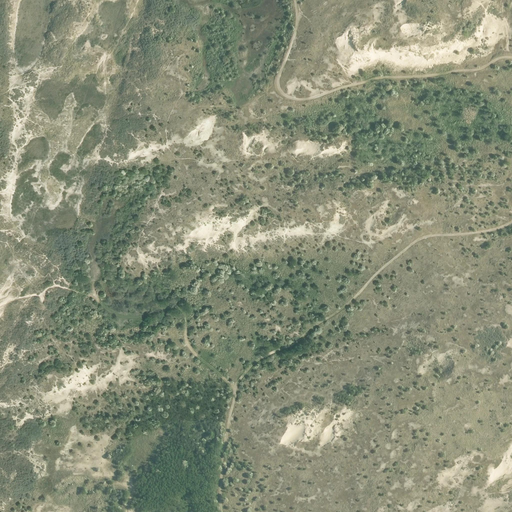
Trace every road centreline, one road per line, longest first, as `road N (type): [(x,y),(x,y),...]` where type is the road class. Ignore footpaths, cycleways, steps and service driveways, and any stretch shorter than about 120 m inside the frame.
road 1 (track): [(234,386),(261,357),(341,309),(415,241),(511,221)]
road 2 (track): [(511,57),(290,98),(277,78),(294,33),(294,0)]
